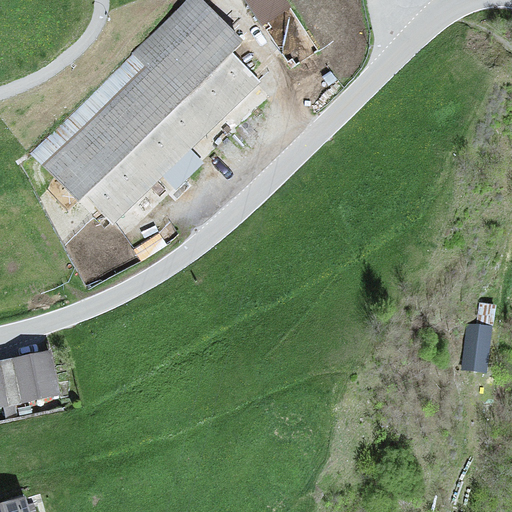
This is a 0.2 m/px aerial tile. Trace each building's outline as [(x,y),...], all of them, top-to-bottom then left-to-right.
[(250,0),(280,47),(310,29),(292,0),(250,0)] [(195,14),(28,155),(89,227),(256,86),(195,14)] [(493,364),(495,317),(468,315),(466,362),(493,364)] [(39,353),(0,361),(0,412),(50,402),(39,353)] [(24,511),(20,496),(0,501),(0,511),(24,511)]
